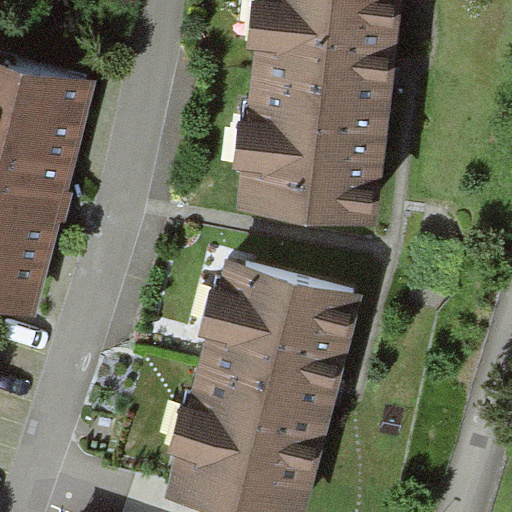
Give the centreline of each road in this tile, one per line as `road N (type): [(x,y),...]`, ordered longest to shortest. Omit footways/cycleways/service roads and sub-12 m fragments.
road 1 (residential): [(159,0),(109,251),(24,511)]
road 2 (residential): [(462,511),(511,352)]
